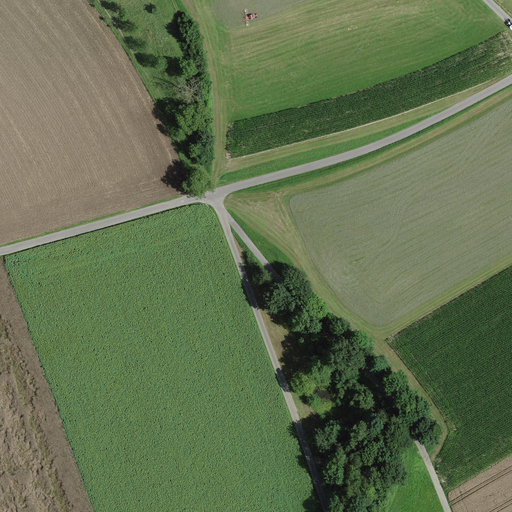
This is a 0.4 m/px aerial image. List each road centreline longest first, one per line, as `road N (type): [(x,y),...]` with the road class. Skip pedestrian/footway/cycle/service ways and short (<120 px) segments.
road 1 (unclassified): [(448,511),(414,431),(390,398),(309,315),(215,195)]
road 2 (unclassified): [(215,195),(379,146),(511,78)]
road 3 (unclassified): [(0,254),(215,195)]
